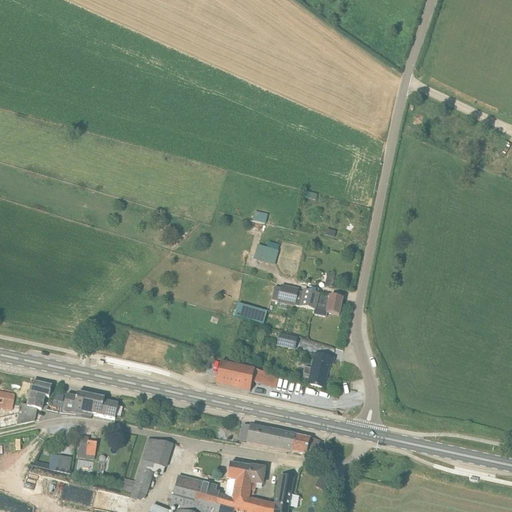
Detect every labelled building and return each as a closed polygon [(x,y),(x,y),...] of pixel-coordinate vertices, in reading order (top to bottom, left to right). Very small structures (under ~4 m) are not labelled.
[(267,214),(254,211),(252,220),(265,224),(267,214)] [(326,229),(324,235),(334,237),(335,232),(326,229)] [(258,244),(253,258),(274,265),(280,246),(268,242),(267,247),(258,244)] [(334,275),(327,273),(324,287),(331,289),(334,275)] [(280,289),(277,303),(294,307),(297,293),(280,289)] [(304,292),(303,294),(300,308),(314,311),(313,315),(325,318),(326,314),(339,316),(342,300),(329,297),(329,298),(318,295),(304,292)] [(267,311),(238,303),(235,315),(264,323),(267,311)] [(279,335),(277,346),(294,350),(296,340),(279,335)] [(310,376),(308,385),(323,388),(328,365),(331,366),(332,359),(315,355),(312,370),(305,368),(303,375),(310,376)] [(278,376),(238,367),(220,363),(215,384),(250,392),(252,383),(275,388),(278,376)] [(45,397),(48,397),(51,387),(32,383),(27,406),(20,405),(16,426),(34,421),(37,409),(42,410),(45,397)] [(0,408),(12,410),(15,395),(0,392),(0,408)] [(90,415),(93,397),(77,394),(76,397),(64,395),(63,399),(55,397),(47,411),(57,413),(59,414),(81,416),(91,418),(91,415),(90,415)] [(90,415),(91,415),(114,420),(118,405),(103,402),(104,399),(93,397),(90,415)] [(0,430),(16,427),(14,416),(0,418),(0,430)] [(290,454),(291,454),(295,436),(294,436),(243,425),(239,443),(290,454)] [(305,457),(306,455),(319,458),(323,442),(295,436),(291,454),(305,457)] [(77,458),(94,461),(96,444),(87,443),(88,439),(81,437),(77,458)] [(173,445),(148,439),(141,462),(156,466),(164,469),(166,469),(173,445)] [(71,459),(51,455),(49,468),(49,470),(69,474),(71,459)] [(97,474),(102,475),(105,464),(99,462),(97,474)] [(153,473),(156,466),(141,462),(129,498),(141,502),(142,499),(144,500),(153,473)] [(221,497),(218,506),(218,507),(220,508),(231,511),(234,496),(248,499),(249,496),(250,492),(247,491),(251,468),(230,464),(226,481),(235,483),(233,500),(232,500),(229,498),(225,495),(225,498),(221,497)] [(164,469),(156,466),(153,473),(162,476),(164,469)] [(256,484),(262,485),(264,470),(251,468),(247,491),(250,492),(249,496),(252,496),(253,492),(254,492),(256,484)] [(314,487),(324,492),(329,482),(320,476),(314,487)] [(275,505),(273,511),(286,511),(293,479),(280,477),(275,505)] [(184,511),(219,511),(220,508),(218,507),(218,506),(196,500),(197,493),(190,491),(193,481),(177,478),(170,508),(176,510),(184,511)] [(218,506),(221,497),(214,495),(214,494),(213,494),(215,487),(200,483),(193,481),(190,491),(197,493),(196,500),(218,506)] [(252,500),(248,499),(234,496),(231,511),(232,511),(273,511),(275,505),(252,500)]
